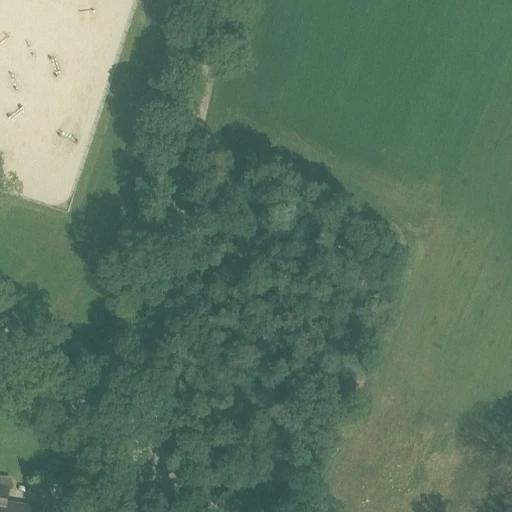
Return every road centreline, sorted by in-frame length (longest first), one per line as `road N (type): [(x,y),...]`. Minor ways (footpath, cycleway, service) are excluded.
road 1 (track): [(225,0),(198,104),(143,455)]
road 2 (tertiary): [(212,511),(0,342)]
